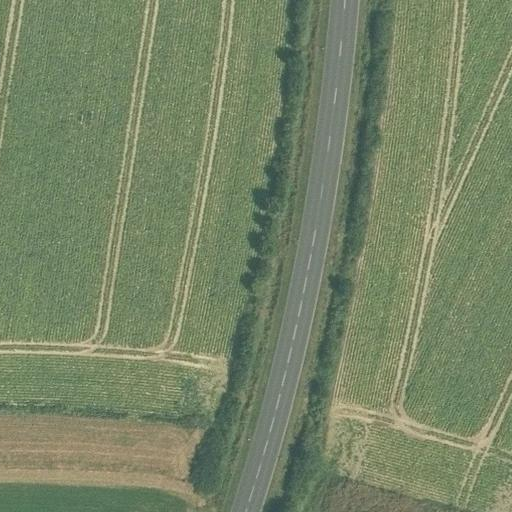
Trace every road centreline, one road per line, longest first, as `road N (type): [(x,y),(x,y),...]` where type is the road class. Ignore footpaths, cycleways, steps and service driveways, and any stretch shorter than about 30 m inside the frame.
road 1 (primary): [(244,511),(304,282),(344,0)]
road 2 (track): [(0,465),(62,463),(176,480)]
